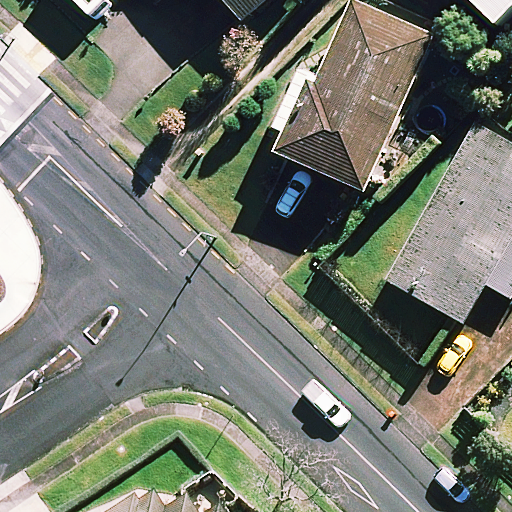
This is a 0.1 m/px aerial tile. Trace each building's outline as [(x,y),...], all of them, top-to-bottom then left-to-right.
[(278,0),(223,0),(249,27),(278,0)] [(511,0),(472,0),(472,1),(502,32),(511,22),(511,0)] [(326,79),(307,71),(280,133),(293,139),(284,159),(370,197),(438,43),(357,8),(326,79)] [(511,146),(479,128),(391,284),(467,327),(489,288),(511,300),(511,146)] [(223,511),(211,491),(175,511),(158,511),(151,500),(131,511),(223,511)]
